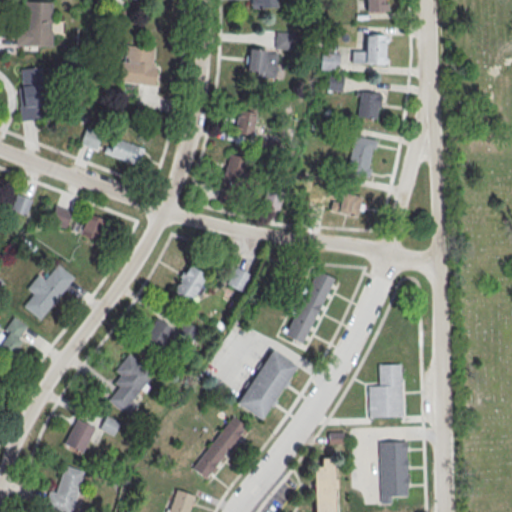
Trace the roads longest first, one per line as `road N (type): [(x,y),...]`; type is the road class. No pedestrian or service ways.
road 1 (residential): [(201,0),(189,124),(160,210),(116,289),(42,389),(0,486)]
road 2 (residential): [(425,0),(442,511)]
road 3 (residential): [(427,74),(395,224),(367,305),(312,406),(234,511)]
road 4 (residential): [(435,261),(251,235),(0,151)]
